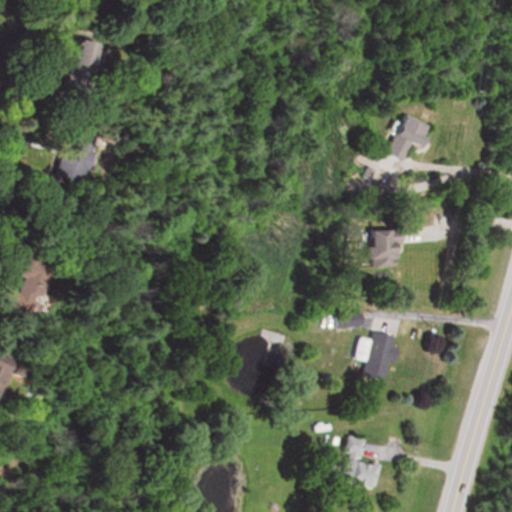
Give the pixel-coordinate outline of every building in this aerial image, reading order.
[(81,90),(87,43),(65,40),(59,87),(81,90)] [(98,104),(108,104),(108,96),(98,96),(98,104)] [(395,162),(403,145),(413,149),(422,129),(395,117),(378,155),(395,162)] [(85,149),(59,141),(48,180),(73,187),(85,149)] [(394,268),(394,231),(361,231),(361,268),(394,268)] [(40,267),(10,257),(4,276),(11,279),(0,314),(22,321),(40,267)] [(330,316),(330,328),(355,328),(355,316),(330,316)] [(387,364),(392,340),(364,334),(356,378),(378,383),(382,364),(387,364)] [(14,387),(8,379),(0,384),(6,393),(14,387)] [(374,468),(354,464),(359,442),(341,439),(332,483),(369,491),(374,468)]
